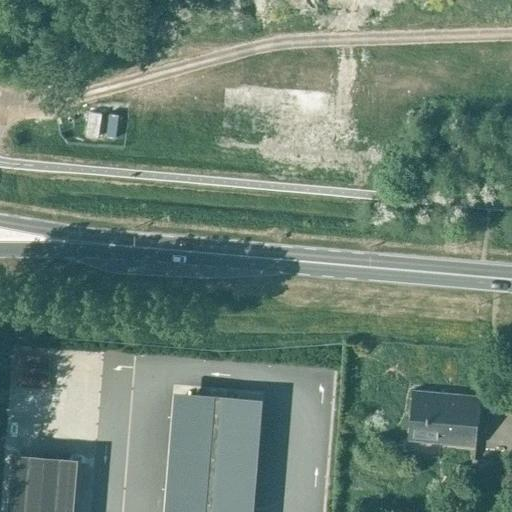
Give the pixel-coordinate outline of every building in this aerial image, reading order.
[(173,384),(162,511),(252,511),(263,391),(173,384)] [(408,438),(474,444),(479,397),(411,391),(408,438)] [(31,457),(32,446),(6,445),(6,456),(31,457)] [(12,457),(6,511),(74,511),(78,462),(12,457)] [(470,489),(497,492),(500,463),(473,461),(470,489)] [(500,511),(508,511),(511,479),(511,471),(505,471),(500,511)]
